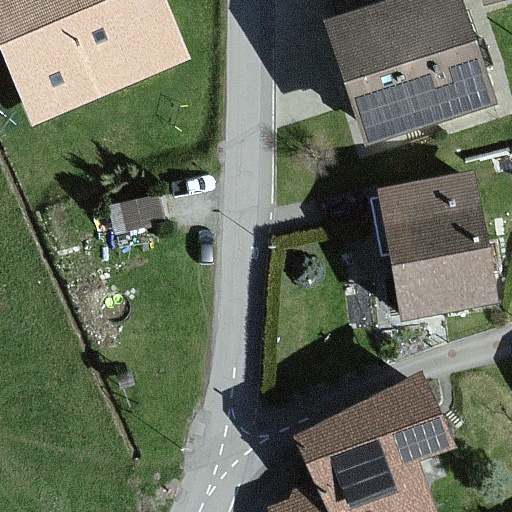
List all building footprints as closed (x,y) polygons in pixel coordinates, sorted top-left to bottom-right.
[(159,0),(0,0),(0,54),(27,119),(182,55),(159,0)] [(442,0),(415,0),(312,36),(354,156),(481,111),(442,0)] [(511,0),(470,0),(474,15),(511,3),(511,0)] [(463,183),(374,197),(395,328),(484,314),(463,183)] [(412,392),(287,446),(310,499),(279,511),(426,511),(409,472),(440,458),(412,392)]
